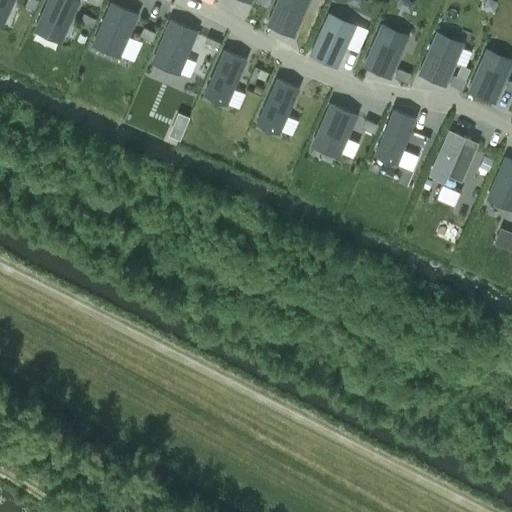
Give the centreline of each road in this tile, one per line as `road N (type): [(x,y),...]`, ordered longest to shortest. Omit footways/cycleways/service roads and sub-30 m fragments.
road 1 (track): [(484,511),(0,268)]
road 2 (unknown): [(0,302),(420,511)]
